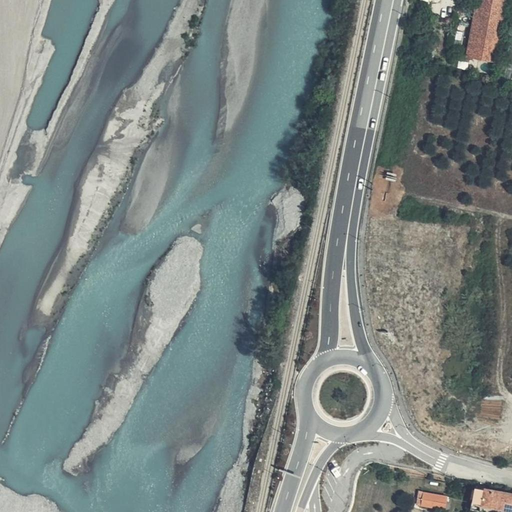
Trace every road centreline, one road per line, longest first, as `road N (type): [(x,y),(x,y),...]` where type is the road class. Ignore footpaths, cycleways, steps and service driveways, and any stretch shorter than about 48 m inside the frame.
road 1 (primary): [(389,0),(344,225)]
road 2 (primary): [(366,362),(344,225)]
road 3 (primary): [(344,225),(323,361)]
